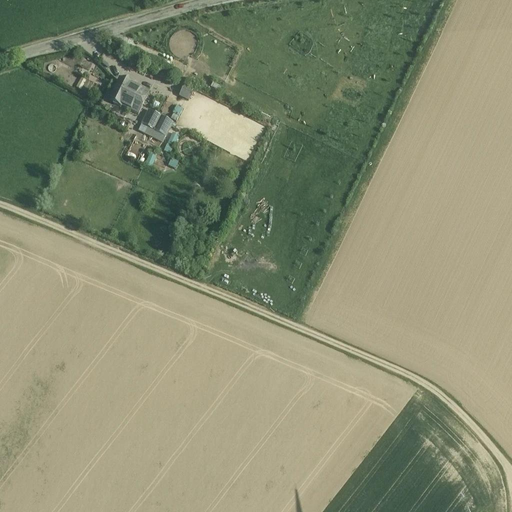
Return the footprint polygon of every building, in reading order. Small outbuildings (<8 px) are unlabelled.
[(82,90),(87,79),(82,77),(77,88),(82,90)] [(147,95),(119,81),(108,103),(136,117),(147,95)] [(183,91),(180,97),(189,101),(192,96),(183,91)] [(172,125),(149,112),(141,127),(164,140),(172,125)] [(173,134),(165,152),(172,155),(179,137),(173,134)]
